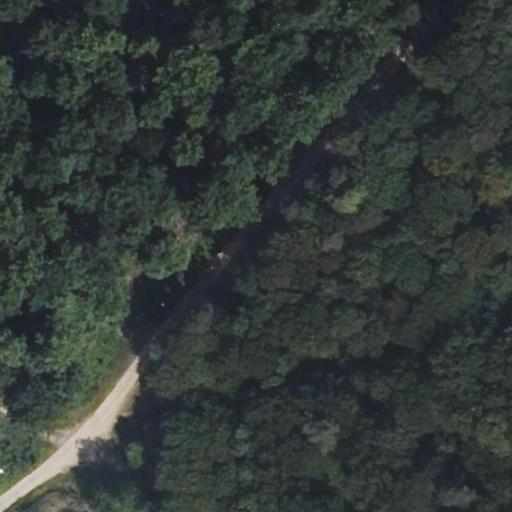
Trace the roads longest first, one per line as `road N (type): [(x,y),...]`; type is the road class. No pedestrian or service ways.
road 1 (track): [(457,0),(82,441)]
road 2 (track): [(82,441),(511,330)]
road 3 (track): [(0,408),(223,511)]
